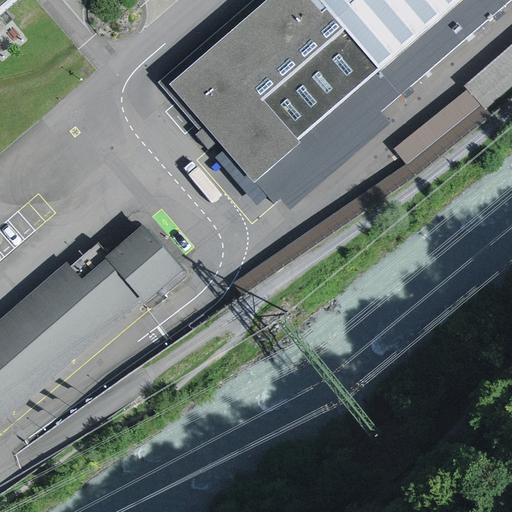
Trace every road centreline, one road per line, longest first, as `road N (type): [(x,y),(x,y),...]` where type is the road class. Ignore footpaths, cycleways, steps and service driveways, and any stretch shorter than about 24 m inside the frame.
road 1 (residential): [(0,472),(254,304),(511,109)]
road 2 (residential): [(0,450),(242,267)]
road 3 (track): [(362,511),(411,477),(511,374)]
